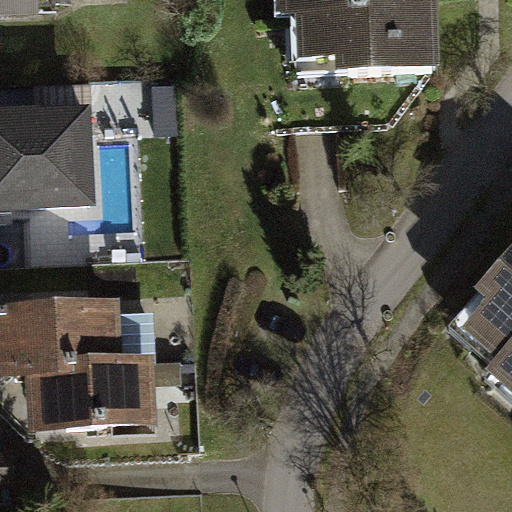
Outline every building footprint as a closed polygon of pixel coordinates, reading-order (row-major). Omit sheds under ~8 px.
[(0,0),(0,21),(40,20),(39,2),(90,0),(0,0)] [(290,0),(293,70),(431,66),(428,0),(290,0)] [(0,222),(105,216),(101,121),(0,125),(0,222)] [(511,296),(459,358),(511,404),(511,296)] [(44,390),(47,451),(177,444),(173,377),(134,379),(132,318),(0,322),(2,391),(44,390)]
